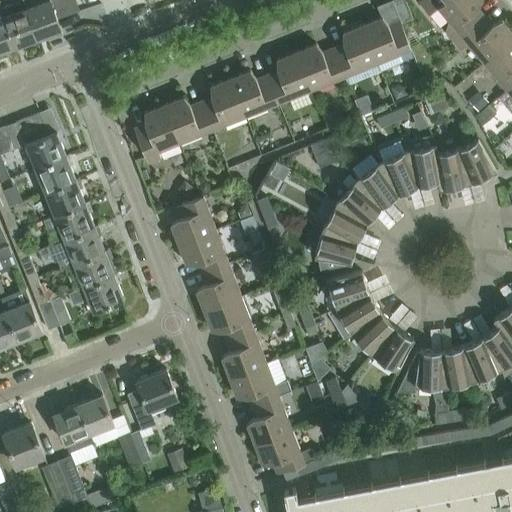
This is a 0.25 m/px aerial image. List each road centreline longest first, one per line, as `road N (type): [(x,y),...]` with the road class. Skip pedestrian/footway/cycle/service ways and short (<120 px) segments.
road 1 (residential): [(180,324),(80,60)]
road 2 (residential): [(472,227),(444,217),(411,231),(398,258),(409,293),(443,308),(477,294),(489,267),(478,232)]
road 3 (residential): [(180,324),(251,511)]
road 4 (residential): [(0,394),(180,324)]
road 5 (residential): [(119,88),(283,22)]
